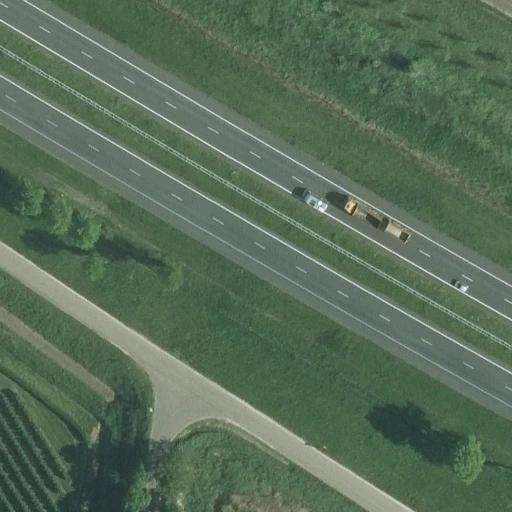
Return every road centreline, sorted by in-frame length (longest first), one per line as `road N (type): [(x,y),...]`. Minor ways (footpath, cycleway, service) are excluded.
road 1 (motorway): [(511,304),(0,1)]
road 2 (motorway): [(0,83),(511,383)]
road 3 (unclassified): [(393,511),(170,372)]
road 4 (track): [(0,312),(115,403),(111,511)]
road 5 (unclassified): [(170,372),(0,256)]
road 6 (unclassified): [(153,511),(170,372)]
